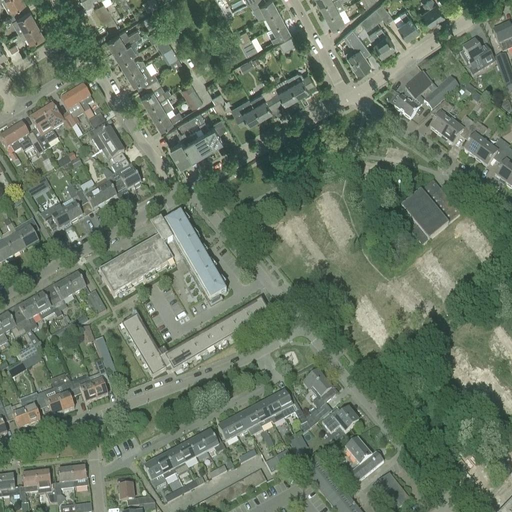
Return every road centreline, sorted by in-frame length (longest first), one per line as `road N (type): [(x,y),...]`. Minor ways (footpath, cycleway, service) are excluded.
road 1 (residential): [(302,325),(447,500),(433,511)]
road 2 (residential): [(94,474),(273,382),(259,355)]
road 3 (residential): [(0,300),(186,189)]
road 4 (residential): [(348,97),(511,213)]
road 5 (residential): [(348,97),(510,0)]
road 6 (residential): [(186,189),(348,97)]
road 7 (residential): [(259,355),(89,423)]
road 8 (residential): [(186,189),(302,325)]
road 9 (residential): [(186,189),(143,144),(96,64)]
